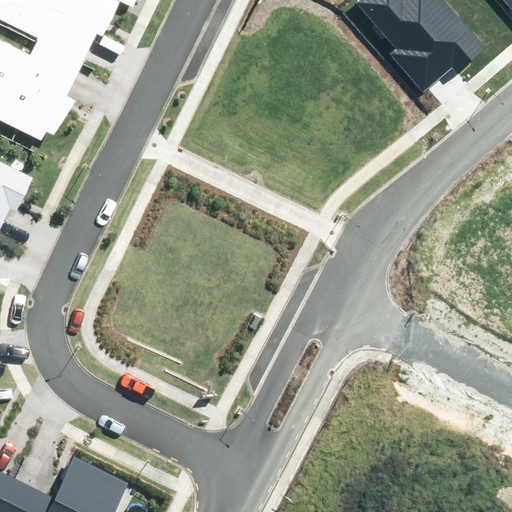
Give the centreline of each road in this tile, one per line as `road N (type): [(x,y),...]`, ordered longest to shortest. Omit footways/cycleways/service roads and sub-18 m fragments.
road 1 (residential): [(125,136),(52,296),(49,344),(74,387),(227,469)]
road 2 (residential): [(125,136),(367,249)]
road 3 (residential): [(511,101),(367,249)]
road 4 (residential): [(227,469),(292,353),(339,300)]
road 5 (residential): [(339,300),(323,367),(261,486)]
road 6 (residential): [(192,0),(125,136)]
